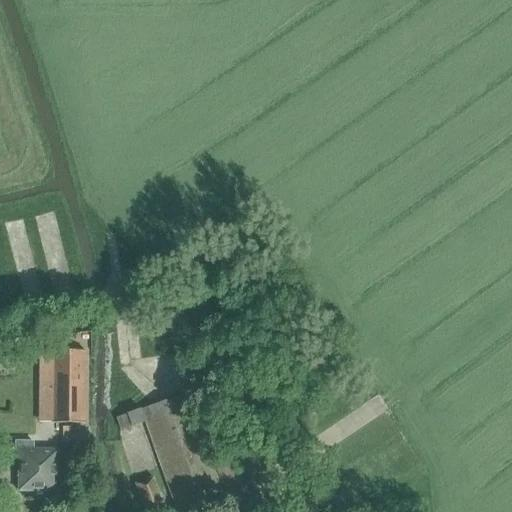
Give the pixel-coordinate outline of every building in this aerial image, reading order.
[(40,423),(86,424),(87,352),(41,351),(40,423)] [(121,432),(145,423),(176,511),(212,511),(227,507),(221,490),(237,485),(212,417),(196,423),(186,395),(116,420),(121,432)] [(324,458),(357,506),(421,462),(388,414),(324,458)] [(20,444),(20,491),(59,491),(60,450),(32,450),(32,444),(20,444)] [(136,484),(145,511),(163,511),(152,478),(136,484)]
